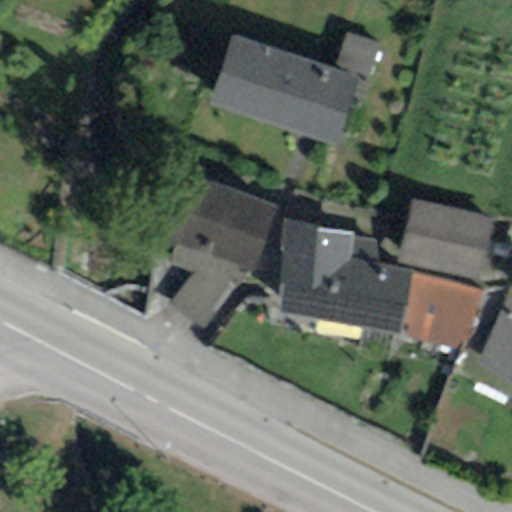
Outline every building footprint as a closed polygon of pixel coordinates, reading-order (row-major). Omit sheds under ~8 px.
[(353,79),(238,38),(219,93),(334,133),(353,79)] [(277,207),(208,178),(184,234),(254,263),(277,207)] [(496,218),(411,200),(400,252),(485,269),(496,218)] [(349,233),(292,219),(284,301),(460,342),(471,293),(347,261),(349,233)] [(511,305),(492,352),(511,366),(511,305)]
